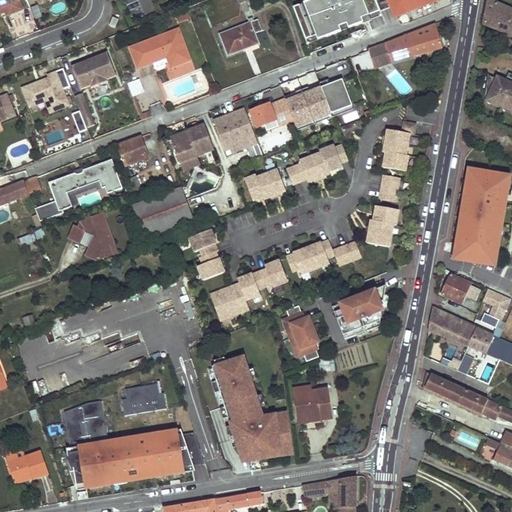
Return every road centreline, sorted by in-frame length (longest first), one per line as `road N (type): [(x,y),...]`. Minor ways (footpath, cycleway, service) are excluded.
road 1 (residential): [(0,183),(446,12),(470,10)]
road 2 (secondary): [(385,462),(470,10)]
road 3 (residential): [(385,462),(65,511)]
road 4 (residential): [(0,58),(82,26),(97,0)]
